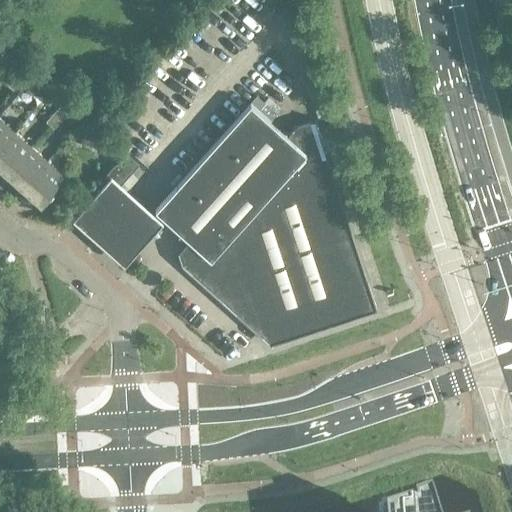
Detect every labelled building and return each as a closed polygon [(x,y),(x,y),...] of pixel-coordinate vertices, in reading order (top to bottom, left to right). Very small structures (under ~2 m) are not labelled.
[(32,93),(39,85),(31,78),(24,86),(32,93)] [(261,329),(270,337),(275,336),(275,335),(304,326),(310,314),(322,320),(370,304),(365,288),(353,282),(359,270),(340,212),(328,206),(334,194),(321,155),(322,154),(310,119),(296,124),(287,134),(250,101),(155,207),(192,240),(189,243),(182,251),(185,260),(216,288),(225,284),(230,301),(261,328),(261,329)] [(61,119),(68,111),(60,104),(53,112),(61,119)] [(61,119),(53,112),(46,120),(54,127),(61,119)] [(0,117),(0,146),(15,131),(0,117)] [(82,138),(90,145),(87,148),(98,158),(107,148),(97,137),(89,130),(82,138)] [(15,131),(0,146),(0,163),(8,171),(31,145),(15,131)] [(31,145),(8,171),(17,179),(10,186),(17,193),(47,160),(31,145)] [(111,194),(121,182),(138,162),(125,150),(97,181),(111,194)] [(47,160),(17,193),(24,199),(31,191),(41,200),(63,175),(47,160)] [(110,177),(72,221),(123,266),(162,222),(110,177)]
